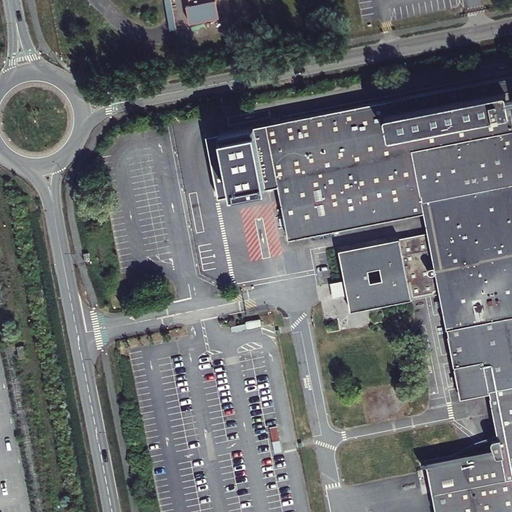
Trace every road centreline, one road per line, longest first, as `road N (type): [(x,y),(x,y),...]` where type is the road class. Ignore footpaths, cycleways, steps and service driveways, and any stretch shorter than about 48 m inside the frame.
road 1 (unclassified): [(113,105),(511,26)]
road 2 (unclassified): [(112,511),(52,205)]
